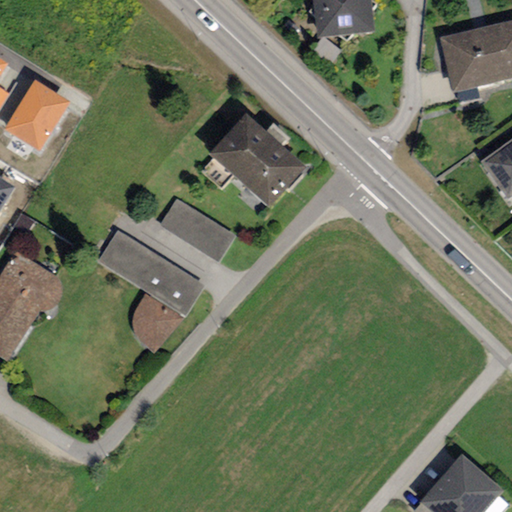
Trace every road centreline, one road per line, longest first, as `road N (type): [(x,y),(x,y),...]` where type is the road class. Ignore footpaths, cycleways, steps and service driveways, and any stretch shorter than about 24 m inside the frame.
road 1 (residential): [(368,166),(318,205),(99,449),(82,453),(0,403)]
road 2 (secondary): [(368,166),(193,0)]
road 3 (secondary): [(511,303),(368,166)]
road 4 (residential): [(414,0),(409,108),(368,166)]
